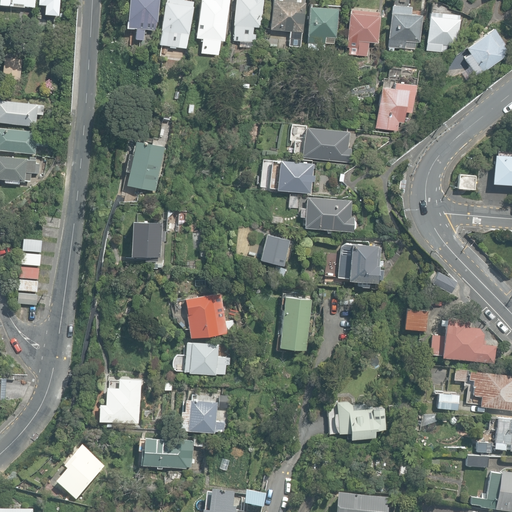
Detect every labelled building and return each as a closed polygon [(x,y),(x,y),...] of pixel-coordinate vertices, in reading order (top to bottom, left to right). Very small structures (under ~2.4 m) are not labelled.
[(44,14),(58,15),(59,0),(38,0),(38,5),(45,5),(44,14)] [(135,39),(143,40),(144,29),(154,30),(155,21),(157,22),(158,0),(128,0),(127,19),(128,19),(127,27),(136,28),(135,39)] [(159,44),(177,47),(178,47),(181,33),(188,34),(193,6),(192,6),(192,1),(183,0),(165,0),(165,1),(164,1),(160,30),(161,30),(159,44)] [(200,52),(218,54),(219,40),(223,41),(227,0),(199,0),(196,38),(202,38),(200,52)] [(239,47),(254,48),(255,35),(252,35),(253,26),(260,27),(262,0),(235,0),(233,25),(234,25),(233,32),(234,32),(233,40),(240,40),(239,47)] [(288,45),(300,46),(301,32),(302,32),(304,2),(303,0),(272,0),(270,29),(289,31),(288,45)] [(389,50),(393,51),(394,47),(401,48),(401,49),(406,49),(415,48),(416,41),(419,42),(421,15),(410,14),(410,8),(412,8),(413,2),(410,2),(409,6),(392,4),(387,47),(389,47),(389,50)] [(307,49),(328,51),(328,45),(334,43),(334,37),(335,37),(337,8),(309,7),(307,35),(308,35),(307,49)] [(425,50),(446,52),(447,45),(456,46),(459,19),(459,15),(430,12),(430,16),(428,16),(425,43),(426,43),(425,50)] [(348,54),(367,55),(368,41),(377,42),(380,16),(349,13),(347,39),(348,39),(347,47),(348,47),(348,54)] [(493,28),(465,47),(470,53),(464,57),(476,75),(504,56),(503,55),(508,52),(503,45),(505,44),(493,28)] [(1,79),(19,81),(22,59),(4,57),(1,79)] [(257,82),(231,80),(230,92),(240,93),(241,87),(256,88),(257,82)] [(374,127),(397,130),(398,122),(403,122),(404,112),(411,113),(415,84),(393,81),(392,88),(379,86),(374,127)] [(1,91),(13,92),(13,83),(2,82),(1,91)] [(0,121),(35,125),(36,113),(42,114),(43,104),(0,99),(0,121)] [(26,155),(34,156),(34,154),(35,154),(36,145),(48,146),(49,138),(37,137),(38,131),(0,126),(0,149),(26,152),(26,155)] [(302,157),(349,162),(351,148),(347,148),(349,131),(305,127),(302,157)] [(126,184),(155,190),(164,146),(135,140),(132,154),(128,153),(125,170),(129,171),(126,184)] [(490,180),(511,182),(511,152),(493,151),(490,180)] [(5,182),(18,183),(19,180),(24,181),(24,180),(30,180),(31,172),(38,173),(39,163),(35,163),(36,157),(30,157),(30,159),(26,159),(26,158),(0,155),(0,177),(5,178),(5,182)] [(272,157),(261,156),(258,186),(274,188),(277,161),(271,161),(272,157)] [(276,189),(310,192),(311,181),(314,181),(314,175),(312,175),(313,163),(279,160),(276,189)] [(457,188),(474,189),(475,174),(458,173),(457,188)] [(400,178),(397,191),(403,192),(405,179),(400,178)] [(326,232),(330,233),(330,230),(352,231),(352,228),(354,227),(355,222),(353,220),(353,217),(350,216),(351,201),(336,200),(336,199),(306,196),(305,208),(300,207),(299,216),(304,217),(304,227),(326,229),(326,232)] [(271,221),(284,223),(285,216),(272,214),(271,221)] [(144,260),(157,261),(157,257),(160,257),(160,241),(165,241),(165,230),(161,230),(162,221),(131,220),(130,255),(144,256),(144,260)] [(257,253),(263,231),(236,229),(235,252),(257,253)] [(191,232),(190,250),(199,251),(199,255),(207,255),(208,233),(191,232)] [(259,259),(281,265),(288,239),(266,233),(259,259)] [(22,249),(40,251),(41,240),(23,238),(22,249)] [(346,279),(377,282),(377,279),(381,279),(382,269),(378,268),(379,265),(378,265),(380,246),(376,246),(376,245),(350,242),(350,244),(344,243),(340,246),(337,276),(347,278),(346,279)] [(20,262),(39,264),(40,254),(21,252),(20,262)] [(274,270),(283,274),(285,268),(276,264),(274,270)] [(19,276),(37,278),(38,268),(21,266),(19,276)] [(431,283),(450,293),(455,282),(437,272),(431,283)] [(18,289),(37,291),(38,281),(19,279),(18,289)] [(17,302),(36,304),(37,294),(18,292),(17,302)] [(184,298),(190,337),(237,330),(235,318),(233,318),(233,319),(225,321),(220,292),(184,298)] [(278,346),(305,349),(310,298),(284,295),(278,346)] [(404,329),(426,330),(427,310),(406,308),(404,329)] [(440,356),(493,361),(494,344),(484,343),(485,339),(482,339),(483,333),(478,326),(468,325),(469,320),(463,319),(464,318),(445,316),(444,320),(441,319),(441,324),(444,325),(443,334),(431,333),(430,354),(440,355),(440,356)] [(243,342),(256,341),(255,328),(242,329),(243,342)] [(188,372),(215,374),(215,373),(224,374),(225,364),(228,364),(229,357),(217,356),(218,343),(191,341),(191,342),(185,342),(183,371),(189,371),(188,372)] [(402,351),(411,352),(412,342),(402,341),(402,351)] [(478,403),(511,407),(511,373),(471,369),(468,369),(453,367),(451,378),(467,379),(467,377),(470,377),(470,385),(471,385),(470,393),(479,394),(478,403)] [(0,403),(7,403),(8,377),(0,376),(0,403)] [(98,420),(138,423),(141,379),(118,378),(118,387),(106,386),(105,404),(99,403),(98,420)] [(435,407),(457,410),(459,395),(437,392),(435,407)] [(214,431),(223,432),(224,421),(215,420),(217,401),(185,399),(184,410),(181,410),(179,429),(214,432),(214,431)] [(349,432),(350,439),(374,437),(373,429),(384,428),(382,406),(371,407),(371,403),(351,404),(347,400),(336,401),(338,433),(349,432)] [(509,450),(511,449),(511,418),(497,417),(493,448),(505,449),(506,443),(510,444),(509,450)] [(161,465),(185,468),(185,466),(191,466),(192,458),(194,458),(195,454),(192,454),(193,445),(208,446),(209,439),(194,438),(193,441),(190,441),(190,439),(170,437),(170,438),(144,436),(143,447),(140,447),(139,463),(156,465),(156,467),(161,468),(161,465)] [(476,451),(490,452),(491,442),(477,441),(476,451)] [(55,482),(76,500),(104,467),(80,447),(63,467),(66,469),(55,482)] [(465,465),(486,466),(487,455),(466,454),(465,465)] [(398,474),(406,475),(408,462),(400,461),(398,474)] [(478,505),(511,510),(511,470),(500,468),(499,472),(490,470),(486,498),(470,495),(469,502),(479,503),(478,505)] [(233,511),(234,509),(231,508),(233,494),(210,491),(207,511),(233,511)] [(95,505),(104,506),(106,493),(96,492),(95,505)] [(242,506),(263,508),(265,494),(243,492),(242,506)] [(386,511),(387,509),(386,508),(387,498),(336,495),(335,509),(336,509),(335,511),(386,511)]
